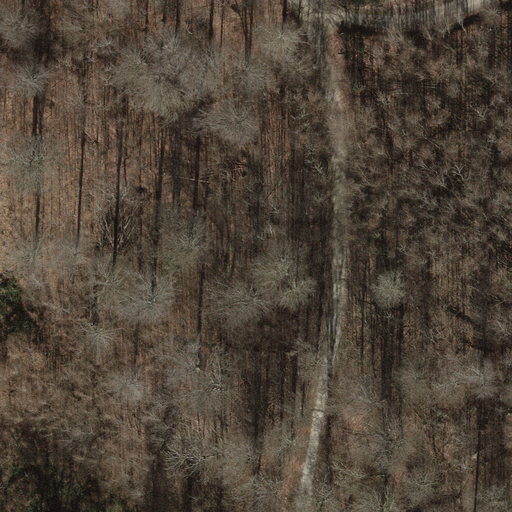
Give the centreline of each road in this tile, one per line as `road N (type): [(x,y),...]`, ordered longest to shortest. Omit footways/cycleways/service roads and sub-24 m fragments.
road 1 (track): [(320,19),(337,134),(339,295),(303,511)]
road 2 (track): [(320,19),(445,13),(474,0)]
